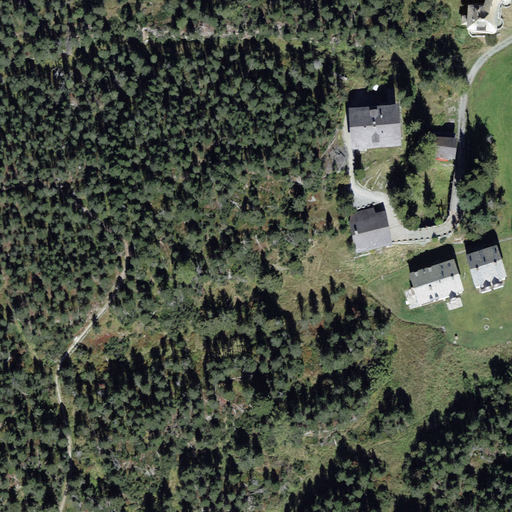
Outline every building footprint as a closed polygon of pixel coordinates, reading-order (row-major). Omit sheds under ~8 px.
[(484,0),(483,6),(468,4),(468,15),(467,25),(467,27),(468,29),(469,30),(493,33),(496,31),(497,29),(497,15),(499,6),(502,2),(503,0),(484,0)] [(401,154),(398,112),(379,113),(373,113),(377,155),(401,154)] [(377,155),(373,113),(349,115),(350,130),(352,157),(377,155)] [(430,141),(429,161),(455,164),(457,144),(430,141)] [(356,259),(393,251),(385,214),(376,216),(374,209),(354,214),(355,221),(348,222),(356,259)] [(496,252),(465,262),(475,294),(484,291),(490,289),(492,288),(499,286),(507,284),(496,252)] [(454,265),(409,279),(419,311),(449,302),(456,300),(464,297),(454,265)]
